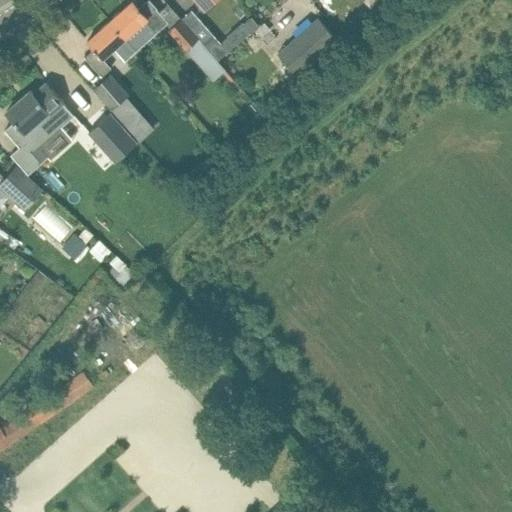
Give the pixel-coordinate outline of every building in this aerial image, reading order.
[(133,0),(132,0),(110,20),(136,50),(168,22),(157,8),(150,0),(146,0),(139,6),(133,0)] [(197,0),(205,9),(213,1),(214,0),(197,0)] [(181,19),(180,20),(202,44),(205,47),(217,61),(236,45),(228,36),(220,42),(213,34),(191,9),(181,19)] [(251,16),(244,22),(251,31),(258,25),(251,16)] [(298,75),(338,39),(318,17),(278,53),(298,75)] [(125,60),(136,50),(110,20),(87,41),(93,48),(84,56),(92,66),(93,65),(102,75),(111,67),(103,59),(115,48),(125,60)] [(180,20),(169,30),(186,49),(194,57),(205,47),(202,44),(180,20)] [(271,29),(264,22),(255,30),(261,37),(271,29)] [(130,94),(112,73),(96,87),(113,107),(121,100),(126,105),(131,101),(127,96),(130,94)] [(7,127),(4,129),(19,146),(10,154),(28,173),(42,162),(33,152),(74,115),(62,102),(63,101),(46,82),(34,92),(34,93),(32,91),(31,89),(6,111),(6,112),(14,121),(7,127)] [(110,112),(88,131),(113,160),(135,141),(110,112)] [(26,207),(42,189),(17,166),(1,184),(26,207)] [(35,216),(61,241),(75,226),(48,202),(35,216)] [(77,254),(87,245),(77,234),(67,244),(77,254)] [(30,409),(0,429),(0,449),(40,422),(30,409)]
